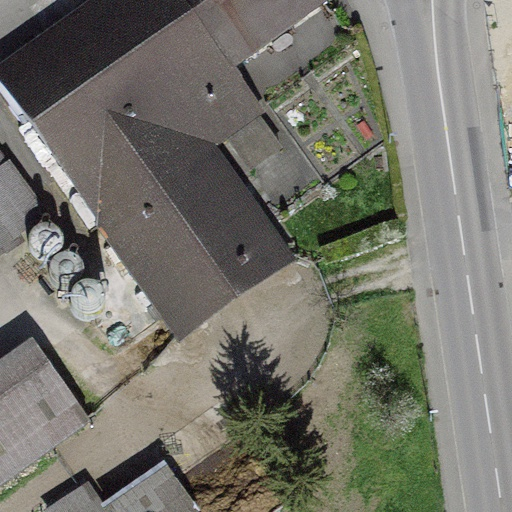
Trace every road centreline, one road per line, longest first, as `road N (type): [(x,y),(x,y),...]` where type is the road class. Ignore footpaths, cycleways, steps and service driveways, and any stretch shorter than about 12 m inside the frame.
road 1 (tertiary): [(456,235),(499,511)]
road 2 (tertiary): [(423,0),(456,235)]
